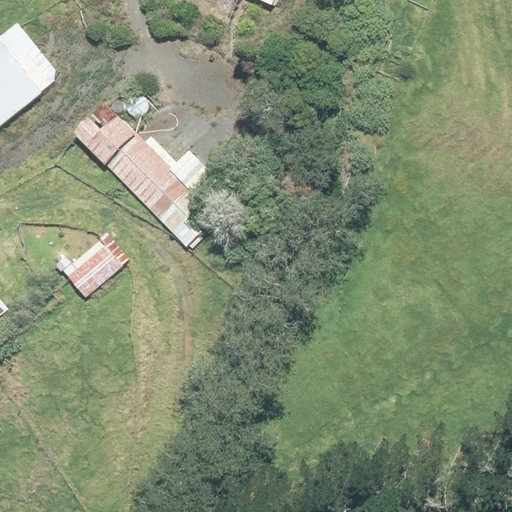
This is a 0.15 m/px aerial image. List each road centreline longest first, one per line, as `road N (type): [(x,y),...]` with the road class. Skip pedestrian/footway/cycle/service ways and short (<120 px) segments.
road 1 (track): [(0,210),(39,199),(99,211),(140,237),(180,293),(178,439),(149,511)]
road 2 (track): [(0,169),(106,80),(135,71),(178,79),(227,106),(262,139)]
